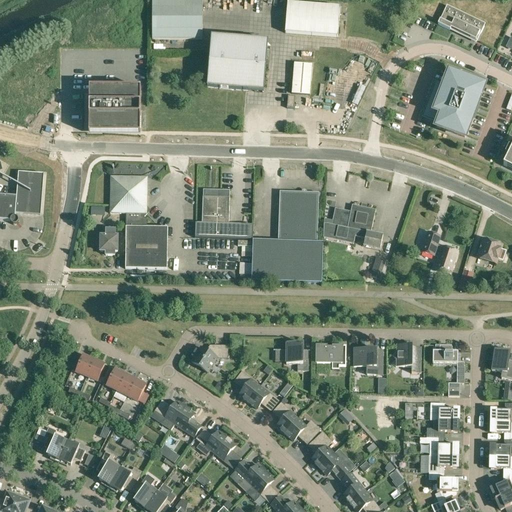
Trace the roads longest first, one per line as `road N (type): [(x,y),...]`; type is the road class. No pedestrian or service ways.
road 1 (residential): [(165,374),(198,332),(477,339)]
road 2 (tertiary): [(368,158),(76,146)]
road 3 (unclassified): [(511,81),(441,50),(402,57),(388,76),(368,158)]
road 4 (residential): [(330,511),(229,413),(165,374)]
road 5 (residential): [(487,511),(475,478),(477,339)]
road 6 (tertiary): [(511,214),(441,179),(368,158)]
road 7 (residential): [(0,403),(60,267)]
road 8 (residential): [(60,267),(76,146)]
